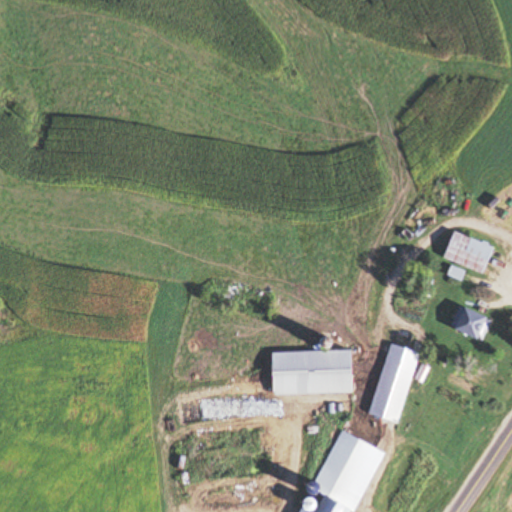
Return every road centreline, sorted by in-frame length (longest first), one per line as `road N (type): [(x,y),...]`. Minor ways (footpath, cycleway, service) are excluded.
road 1 (track): [(0,164),(29,174),(109,163),(279,216)]
road 2 (track): [(0,441),(94,461),(116,480),(117,511)]
